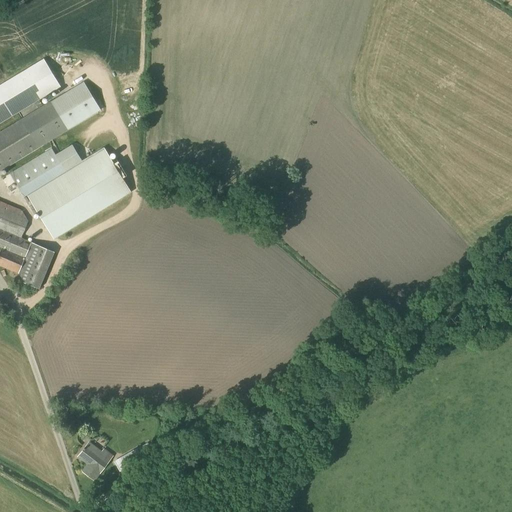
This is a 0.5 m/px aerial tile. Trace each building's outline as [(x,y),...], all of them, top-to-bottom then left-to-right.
[(0,124),(61,87),(43,59),(0,84),(0,124)] [(0,170),(38,148),(69,129),(100,111),(83,82),(52,101),(0,132),(0,170)] [(82,161),(72,144),(55,155),(51,149),(9,175),(23,197),(27,195),(82,161)] [(54,239),(130,193),(103,148),(82,161),(27,195),(54,239)] [(22,212),(0,202),(0,247),(1,248),(0,250),(0,265),(18,274),(16,280),(38,289),(54,252),(21,238),(28,221),(22,212)] [(153,453),(147,443),(138,449),(137,447),(113,461),(119,472),(127,468),(126,467),(142,458),(142,459),(153,453)] [(93,450),(87,445),(85,448),(84,448),(83,449),(83,450),(78,457),(88,464),(83,471),(94,480),(108,461),(112,455),(103,448),(101,452),(95,447),(93,450)]
